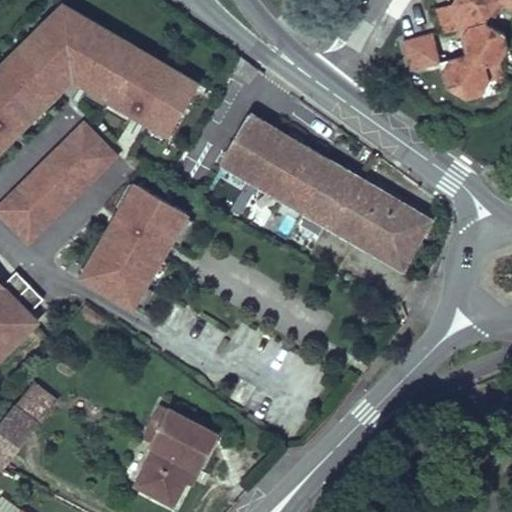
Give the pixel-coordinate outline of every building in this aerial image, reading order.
[(486,22),(498,0),(454,0),(453,3),(436,8),(443,33),(460,28),(468,26),(486,22)] [(498,0),(486,22),(491,25),(504,1),(501,0),(498,0)] [(200,84),(64,5),(0,67),(0,149),(50,101),(66,73),(73,60),(95,73),(88,86),(133,112),(141,99),(154,107),(146,120),(170,134),(200,84)] [(491,25),(486,22),(468,26),(471,35),(462,37),(467,54),(486,65),(490,80),(505,76),(501,62),(498,51),(509,48),(505,33),(491,25)] [(460,28),(462,37),(471,35),(468,26),(460,28)] [(441,62),(433,32),(418,36),(427,66),(441,62)] [(427,66),(418,36),(403,40),(411,70),(427,66)] [(498,51),(501,62),(509,48),(498,51)] [(486,65),(467,54),(450,58),(452,68),(443,70),(447,87),(467,98),(482,94),(479,83),(490,80),(486,65)] [(450,58),(443,70),(452,68),(450,58)] [(73,60),(66,73),(88,86),(95,73),(73,60)] [(479,83),(482,94),(490,80),(479,83)] [(82,95),(128,122),(133,112),(88,86),(82,95)] [(141,99),(133,112),(146,120),(154,107),(141,99)] [(284,134),(249,113),(221,160),(257,181),(284,134)] [(0,217),(28,245),(119,153),(81,116),(0,198),(0,217)] [(141,129),(165,143),(170,134),(146,120),(141,129)] [(257,181),(329,224),(357,176),(284,134),(257,181)] [(329,224),(402,267),(431,219),(357,176),(329,224)] [(188,212),(138,182),(120,214),(170,243),(188,212)] [(164,254),(170,243),(120,214),(113,224),(164,254)] [(133,306),(164,254),(113,224),(83,276),(133,306)] [(44,298),(17,271),(0,287),(0,357),(28,330),(20,322),(44,298)] [(257,364),(244,356),(238,364),(251,373),(257,364)] [(55,399),(33,381),(0,422),(0,465),(2,467),(55,399)] [(170,408),(163,405),(146,439),(152,442),(170,408)] [(192,419),(170,408),(152,442),(152,444),(156,447),(136,484),(173,504),(186,479),(193,466),(199,469),(218,433),(201,425),(192,419)] [(205,418),(195,412),(192,419),(201,425),(205,418)] [(192,482),(199,469),(193,466),(186,479),(192,482)]
